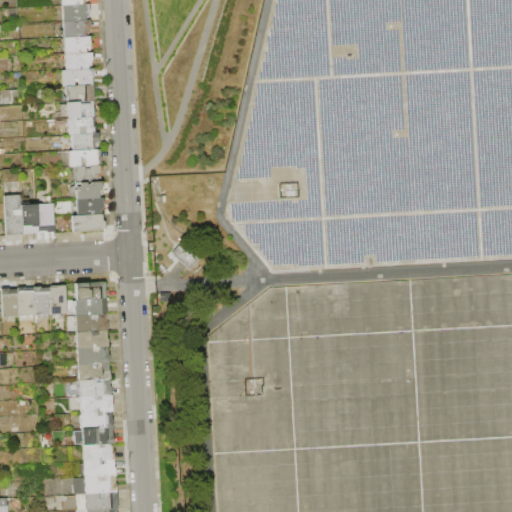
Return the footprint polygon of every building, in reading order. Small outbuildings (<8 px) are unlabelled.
[(64,22),(63,6),(86,4),(90,4),(91,14),(89,14),(89,16),(86,17),(87,21),(79,21),(75,21),(64,22)] [(65,39),(64,22),(75,21),(75,23),(79,23),(79,21),(87,21),(91,20),(92,30),(90,30),(90,33),(88,33),(88,38),(79,38),(76,38),(65,39)] [(66,54),(65,39),(76,38),(76,39),(79,39),(79,38),(88,38),(92,38),(92,46),(91,46),(91,49),(87,49),(87,53),(66,54)] [(67,70),(66,54),(87,53),(93,53),(94,63),(93,63),(93,65),(89,65),(90,69),(67,70)] [(63,87),(62,71),(67,70),(90,69),(94,69),(94,86),(79,86),(79,80),(74,80),(74,87),(66,87),(63,87)] [(69,103),(68,96),(66,96),(66,87),(74,87),(79,86),(94,86),(95,102),(93,102),(69,103)] [(9,90),(0,89),(0,98),(0,101),(8,102),(9,90)] [(68,119),(67,103),(69,103),(93,102),(94,109),(95,111),(96,117),(94,118),(84,118),(83,114),(81,114),(81,119),(68,119)] [(70,135),(70,128),(69,128),(68,119),(81,119),(84,118),(94,118),(95,125),(96,125),(97,134),(87,134),(84,134),(72,135),(70,135)] [(73,151),(72,135),(84,134),(84,136),(87,136),(87,134),(97,134),(100,134),(100,143),(98,143),(99,147),(96,147),(96,150),(73,151)] [(71,168),(70,151),(73,151),(96,150),(100,150),(100,157),(102,157),(102,166),(90,167),(86,167),(75,167),(71,168)] [(76,183),(75,167),(86,167),(86,169),(90,169),(90,167),(102,166),(103,176),(101,176),(102,178),(99,178),(99,182),(90,183),(87,183),(81,183),(76,183)] [(77,200),(76,187),(81,187),(81,183),(87,183),(88,185),(91,185),(90,183),(99,182),(101,182),(102,191),(99,191),(100,199),(92,199),(88,199),(77,200)] [(4,196),(21,195),(22,206),(23,233),(23,236),(6,236),(4,196)] [(78,216),(77,200),(88,199),(88,201),(92,201),(92,199),(100,199),(104,198),(105,215),(104,215),(78,216)] [(36,205),(54,204),(55,233),(47,233),(47,232),(38,233),(36,205)] [(22,206),(36,205),(38,233),(23,233),(22,206)] [(73,216),(78,216),(104,215),(104,221),(106,221),(106,230),(73,232),(73,216)] [(167,254),(187,271),(199,257),(179,240),(167,254)] [(76,300),(75,284),(106,282),(107,299),(76,300)] [(66,286),(68,314),(50,315),(49,287),(66,286)] [(34,316),(19,317),(18,290),(18,288),(33,287),(34,316)] [(50,315),(34,316),(33,287),(49,287),(50,315)] [(19,317),(2,317),(1,289),(9,288),(9,290),(18,290),(19,317)] [(75,316),(75,308),(76,308),(76,300),(107,299),(107,315),(106,315),(76,316),(75,316)] [(106,332),(77,333),(76,316),(106,315),(106,323),(108,323),(108,332),(106,332)] [(78,349),(77,333),(106,332),(107,338),(109,338),(109,347),(108,347),(78,349)] [(79,365),(78,349),(108,347),(108,354),(110,354),(110,363),(79,365)] [(80,381),(79,365),(110,363),(111,380),(110,380),(80,381)] [(81,397),(80,381),(110,380),(110,387),(112,387),(112,395),(81,397)] [(82,414),(81,397),(112,395),(113,412),(111,412),(82,414)] [(82,430),(82,414),(111,412),(112,419),(113,419),(114,429),(113,429),(82,430)] [(75,445),(74,432),(82,431),(82,430),(113,429),(113,435),(115,435),(115,444),(114,444),(83,446),(83,445),(75,445)] [(84,461),(83,446),(114,444),(114,452),(115,452),(116,460),(115,460),(84,461)] [(85,478),(84,461),(115,460),(115,467),(116,467),(117,477),(85,478)] [(74,495),(74,479),(85,478),(117,477),(117,484),(116,484),(116,493),(74,495)] [(76,511),(76,510),(63,511),(62,508),(65,507),(65,497),(74,496),(74,495),(116,493),(118,493),(119,509),(117,509),(76,511)] [(0,511),(0,499),(8,499),(8,511),(0,511)]
